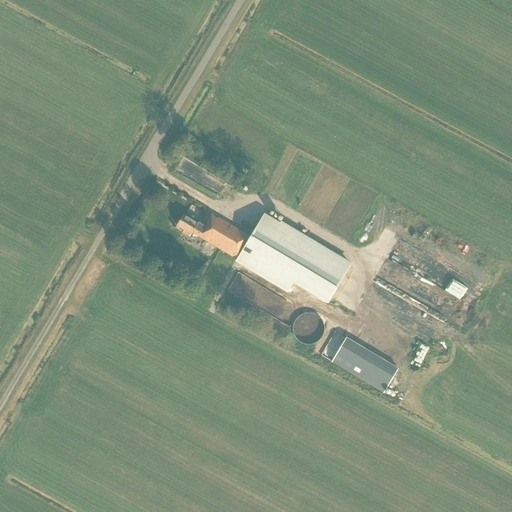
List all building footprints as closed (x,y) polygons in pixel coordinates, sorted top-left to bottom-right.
[(219,196),(227,185),(212,175),(204,186),(219,196)] [(249,236),(211,213),(205,224),(193,216),(190,221),(182,216),(176,227),(183,231),(182,234),(189,237),(190,235),(191,236),(192,234),(288,292),(294,282),(333,305),(354,269),(262,214),(249,236)] [(359,270),(365,258),(360,255),(354,267),(359,270)] [(208,292),(214,277),(203,273),(197,287),(208,292)] [(461,322),(473,285),(459,280),(453,296),(451,295),(447,307),(451,309),(448,318),(461,322)] [(150,281),(145,287),(151,291),(155,285),(150,281)] [(381,312),(390,314),(393,297),(384,295),(381,312)] [(388,316),(400,322),(409,304),(398,298),(388,316)] [(293,324),(292,329),(293,334),(295,339),(299,342),(303,344),(308,345),(313,344),(318,342),(321,339),(323,334),(324,329),(323,324),(321,320),(318,316),(313,314),(308,313),(303,314),(299,316),(295,320),(293,324)] [(425,313),(413,323),(419,331),(431,321),(425,313)] [(395,359),(342,331),(328,357),(380,386),(395,359)] [(426,378),(420,384),(414,379),(405,390),(417,399),(431,382),(426,378)]
